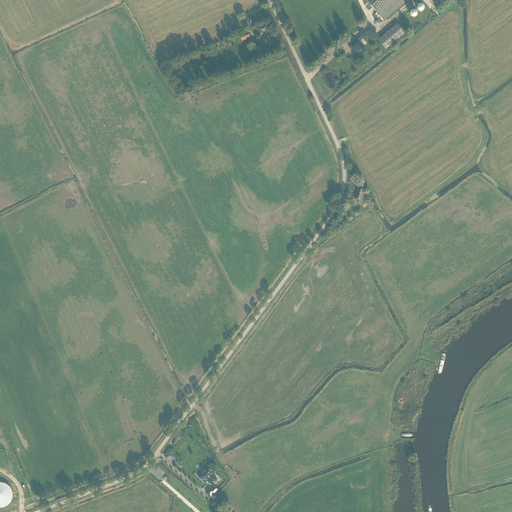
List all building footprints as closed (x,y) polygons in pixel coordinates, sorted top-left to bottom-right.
[(365,0),(382,20),(405,0),(365,0)] [(385,49),(405,33),(397,24),(377,40),(385,49)] [(255,36),(259,34),(259,36),(263,34),(262,32),(266,30),(265,29),(266,28),(265,27),(264,27),(264,26),(260,28),(260,27),(253,31),(255,36)] [(241,41),(250,38),(247,32),(239,36),(241,41)] [(366,51),(361,45),(362,44),(360,42),(352,48),(354,51),(355,51),(360,56),(366,51)] [(364,205),(366,198),(363,197),(365,190),(357,188),(354,198),(359,200),(358,203),(364,205)] [(212,485),(217,479),(213,475),(215,473),(207,466),(198,477),(205,484),(207,481),(212,485)] [(0,507),(0,508),(2,507),(4,507),(5,506),(7,506),(8,505),(9,504),(10,503),(11,501),(12,500),(12,498),(12,497),(12,495),(12,493),(12,491),(11,490),(11,488),(9,487),(8,485),(7,484),(5,484),(4,483),(2,483),(0,482),(0,507)]
